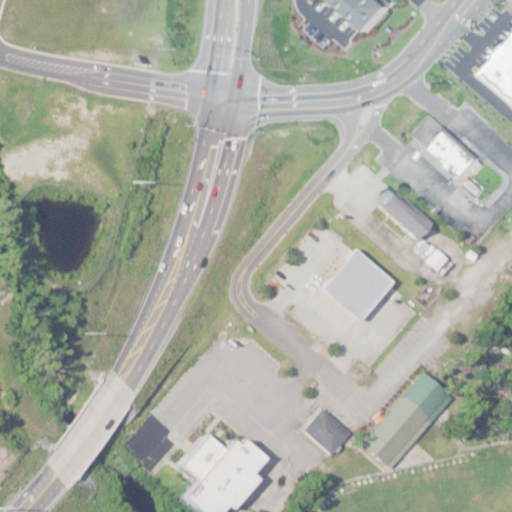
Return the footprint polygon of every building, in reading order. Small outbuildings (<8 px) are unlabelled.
[(96,0),(95,3),(202,92),(268,12),(253,0),(96,0)] [(329,0),(343,12),(343,11),(363,29),(363,28),(367,31),(389,5),(391,3),(387,0),(329,0)] [(511,104),(478,75),(511,37),(511,104)] [(412,133),(422,142),(436,127),(425,118),(412,133)] [(443,130),(477,160),(460,178),(427,148),(443,130)] [(427,222),(410,239),(374,206),(390,188),(427,222)] [(419,239),(426,244),(417,254),(411,249),(419,239)] [(385,282),(353,320),(313,287),(346,248),(385,282)] [(469,250),(475,254),(469,262),(463,257),(469,250)] [(125,292),(107,274),(81,299),(99,317),(125,292)] [(92,345),(79,345),(79,330),(63,330),(63,370),(84,370),(84,361),(92,361),(92,345)] [(356,443),(417,370),(447,395),(385,465),(356,443)] [(318,408),(344,431),(325,453),(298,430),(318,408)] [(22,425),(6,409),(0,415),(0,431),(7,439),(22,425)] [(234,438),(257,458),(243,475),(249,480),(221,511),(194,511),(176,496),(192,477),(174,461),(200,431),(216,444),(222,437),(229,443),(234,438)]
